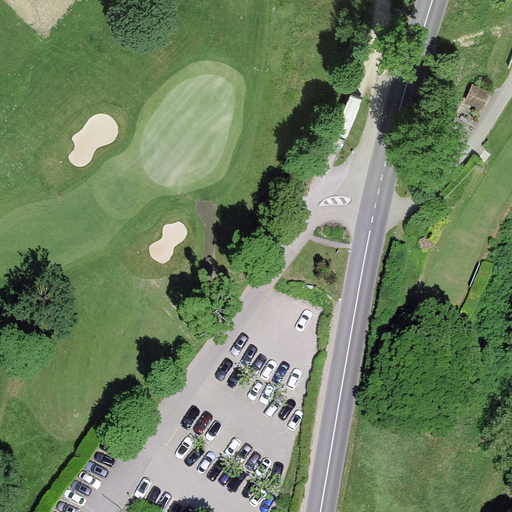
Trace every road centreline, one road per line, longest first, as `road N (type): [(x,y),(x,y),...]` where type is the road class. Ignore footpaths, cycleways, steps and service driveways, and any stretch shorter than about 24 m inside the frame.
road 1 (unclassified): [(373,208),(333,199),(310,214),(109,511)]
road 2 (tertiary): [(373,208),(320,511)]
road 3 (tertiary): [(432,0),(373,208)]
road 4 (track): [(380,0),(380,79),(369,136),(390,146)]
